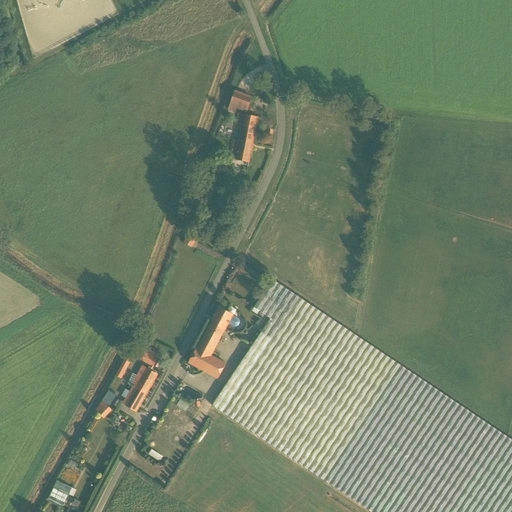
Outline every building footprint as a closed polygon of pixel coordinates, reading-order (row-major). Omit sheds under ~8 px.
[(230,105),(237,107),(247,111),(252,98),(234,92),(230,105)] [(240,124),(237,141),(233,140),(230,159),(249,162),(252,147),(253,148),(254,147),(252,147),(258,118),(238,114),(238,116),(237,124),(240,124)] [(198,235),(190,231),(183,242),(191,247),(198,235)] [(511,511),(511,440),(273,280),(254,308),(270,318),(212,405),(370,511),(511,511)] [(239,318),(233,315),(220,308),(198,349),(197,348),(189,363),(218,379),(226,364),(211,356),(228,324),(234,327),(237,327),(239,326),(240,324),(241,321),(239,318)] [(140,343),(133,355),(153,366),(159,354),(140,343)] [(123,379),(131,358),(125,355),(117,376),(123,379)] [(128,384),(133,387),(123,404),(136,412),(157,375),(143,367),(137,376),(133,374),(128,384)] [(104,400),(111,404),(116,394),(109,390),(104,400)] [(111,410),(109,408),(102,402),(95,409),(104,417),(111,410)] [(69,494),(72,495),(75,488),(57,480),(48,499),(64,506),(69,494)]
